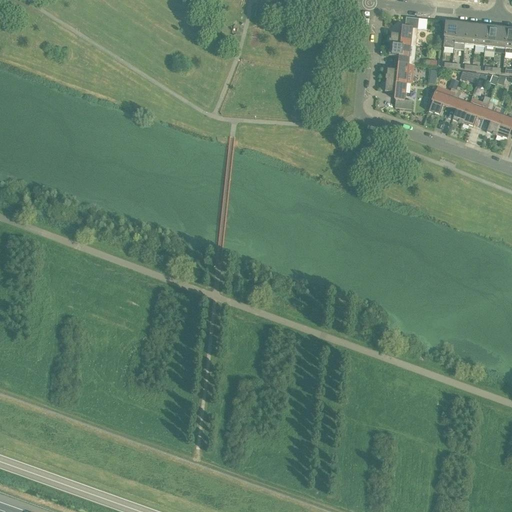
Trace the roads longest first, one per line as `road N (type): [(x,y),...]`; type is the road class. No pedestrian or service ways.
road 1 (track): [(0,386),(351,511)]
road 2 (residential): [(511,172),(359,114),(370,4)]
road 3 (primary): [(0,462),(137,511)]
road 4 (residential): [(497,15),(370,4)]
